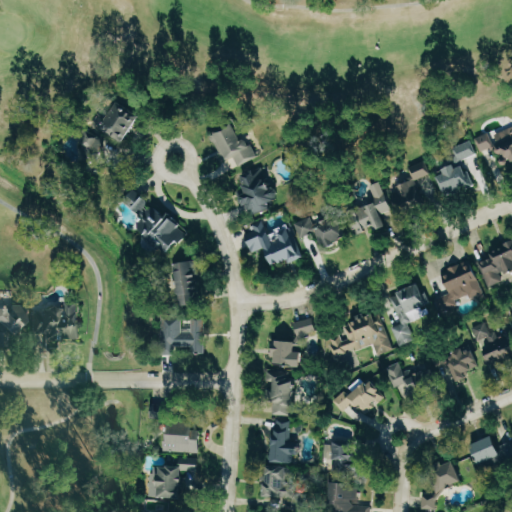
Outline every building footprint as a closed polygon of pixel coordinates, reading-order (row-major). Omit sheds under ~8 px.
[(126,142),(142,115),(120,102),(103,128),(126,142)] [(240,165),(259,156),(249,137),(244,139),(237,124),(213,136),(225,160),(234,156),(240,165)] [(511,163),(511,128),(478,139),(482,153),(495,148),(501,167),(511,163)] [(82,133),(83,162),(105,161),(105,133),(82,133)] [(456,148),(463,160),(458,163),(459,165),(479,154),(471,140),(456,148)] [(415,179),(394,189),(403,208),(426,198),(418,180),(432,173),(426,161),(410,168),(415,179)] [(260,165),(243,177),(248,184),(237,191),(254,215),(282,196),(260,165)] [(467,165),(458,168),(457,166),(439,173),(446,192),(473,182),(467,165)] [(358,235),(389,226),(385,212),(393,210),(385,181),(372,184),(379,206),(352,214),(358,235)] [(134,208),(144,217),(138,225),(170,254),(191,230),(148,192),(134,208)] [(297,221),(301,237),(317,232),(321,247),(347,240),(341,216),(325,220),(323,213),(297,221)] [(305,255),(290,222),(270,231),(265,219),(244,228),(255,252),(267,246),(277,268),(305,255)] [(490,287),(505,281),(503,275),(511,271),(511,241),(494,249),(497,256),(480,263),(490,287)] [(437,298),(442,311),(486,295),(472,259),(443,269),(452,292),(437,298)] [(182,306),(203,303),(198,260),(177,263),(182,306)] [(416,339),(410,323),(416,321),(412,311),(429,304),(421,283),(392,295),(403,323),(393,327),(401,346),(416,339)] [(395,349),(381,314),(325,337),(335,360),(378,342),(383,354),(395,349)] [(207,353),(207,318),(194,318),(194,332),(183,332),(184,317),(164,316),(164,347),(195,348),(195,353),(207,353)] [(299,336),(319,331),(315,317),(296,322),(299,336)] [(472,328),(489,366),(511,355),(511,326),(498,333),(492,319),(472,328)] [(305,351),(297,351),(298,341),(273,340),(272,365),(304,366),(305,351)] [(481,365),(473,345),(448,356),(459,381),(468,377),(466,372),(481,365)] [(407,383),(411,393),(439,384),(434,370),(429,371),(425,362),(405,369),(402,362),(388,367),(395,387),(407,383)] [(274,415),(293,415),(295,370),(269,369),(268,401),(275,401),(274,415)] [(346,392),(339,398),(346,409),(356,402),(364,414),(387,398),(374,379),(349,396),(346,392)] [(203,429),(196,429),(196,422),(169,421),(168,451),(202,452),(203,429)] [(293,422),(276,421),(275,461),(299,462),(300,440),(292,440),(293,422)] [(477,441),(482,467),(511,461),(511,442),(500,445),(499,436),(477,441)] [(326,463),(361,465),(361,454),(352,453),(353,440),(337,439),(336,445),(328,444),(326,463)] [(197,458),(178,458),(177,466),(155,466),(155,498),(180,498),(180,471),(196,472),(197,458)] [(427,470),(436,492),(460,482),(451,460),(427,470)] [(287,483),(287,467),(263,467),(263,498),(293,498),(293,483),(287,483)] [(328,483),(327,511),(369,511),(369,506),(356,506),(356,484),(328,483)]
